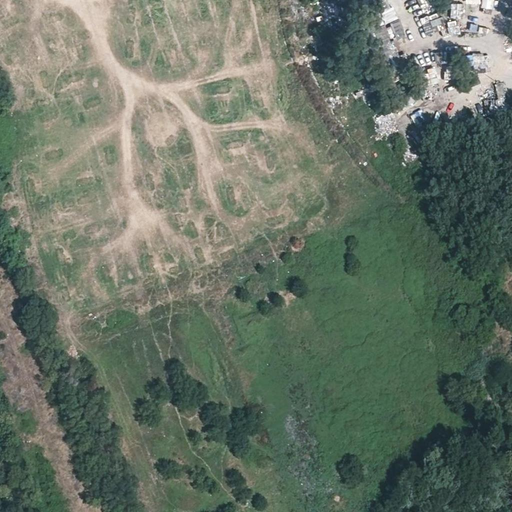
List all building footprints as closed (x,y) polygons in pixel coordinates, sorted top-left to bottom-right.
[(371,0),(379,22),(394,18),(388,0),(371,0)] [(449,17),(460,17),(460,2),(449,2),(449,17)] [(258,4),(243,7),(246,25),(262,21),(258,4)] [(430,25),(443,22),(441,15),(428,18),(430,25)] [(123,36),(138,36),(138,20),(123,20),(123,36)] [(385,26),(376,26),(376,38),(385,38),(385,26)] [(270,46),(256,48),(258,65),(273,63),(270,46)] [(14,49),(0,56),(8,71),(21,63),(14,49)] [(487,52),(466,55),(468,69),(489,66),(487,52)] [(435,94),(436,66),(423,66),(422,93),(435,94)] [(230,74),(215,75),(217,92),(232,90),(230,74)] [(28,75),(14,79),(17,92),(32,87),(28,75)] [(503,83),(480,84),(481,111),(504,110),(503,83)] [(47,94),(49,109),(63,107),(61,93),(47,94)] [(185,102),(169,102),(170,119),(185,118),(185,102)] [(259,106),(263,121),(278,117),(274,102),(259,106)] [(68,125),(52,128),(55,144),(70,141),(68,125)] [(18,131),(20,147),(35,145),(33,129),(18,131)] [(170,129),(170,142),(185,141),(184,129),(170,129)] [(92,154),(107,152),(103,134),(89,137),(92,154)] [(153,152),(156,167),(172,163),(168,148),(153,152)] [(257,170),(260,152),(245,150),(242,167),(257,170)] [(181,164),(188,155),(183,151),(175,159),(181,164)] [(205,172),(221,175),(224,158),(208,156),(205,172)] [(77,167),(62,169),(64,184),(79,182),(77,167)] [(44,171),(29,175),(32,190),(47,187),(44,171)] [(186,190),(171,195),(176,210),(191,205),(186,190)] [(109,196),(93,199),(96,214),(112,211),(109,196)] [(134,215),(151,212),(147,196),(131,199),(134,215)] [(50,206),(36,208),(38,224),(52,222),(50,206)] [(173,216),(157,218),(159,233),(176,231),(173,216)] [(83,235),(68,238),(72,254),(87,250),(83,235)] [(213,246),(198,251),(203,266),(217,261),(213,246)] [(126,249),(110,252),(114,269),(130,265),(126,249)] [(65,255),(49,260),(54,275),(69,271),(65,255)] [(122,280),(108,285),(112,298),(126,294),(122,280)] [(90,300),(76,306),(82,320),(96,315),(90,300)]
